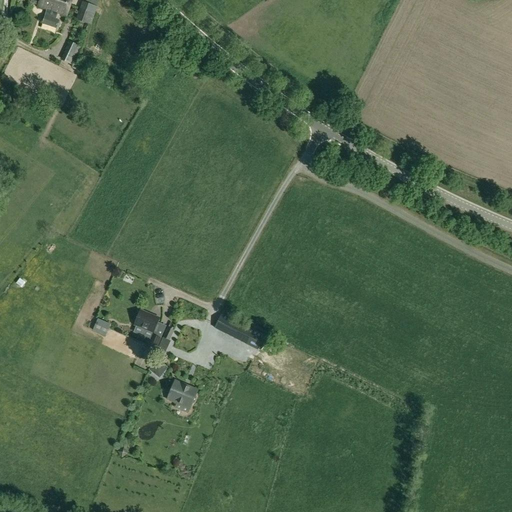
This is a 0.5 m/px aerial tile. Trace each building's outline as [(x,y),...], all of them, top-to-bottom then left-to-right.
[(52,0),(40,0),(38,7),(47,10),(43,24),(57,28),(59,21),(54,19),(56,13),(67,17),(70,6),(52,0)] [(82,2),(79,10),(95,15),(98,7),(97,7),(99,0),(83,0),(83,2),(82,2)] [(91,25),(95,15),(79,10),(76,20),(80,21),(91,25)] [(72,66),(81,47),(69,41),(60,60),(72,66)] [(15,110),(23,109),(21,97),(12,99),(12,104),(14,103),(15,110)] [(18,279),(24,284),(28,278),(22,274),(18,279)] [(159,319),(140,311),(135,325),(153,332),(148,346),(156,349),(161,338),(156,336),(161,324),(157,322),(159,319)] [(247,345),(255,330),(222,313),(214,328),(247,345)] [(106,335),(108,329),(111,323),(98,318),(93,329),(106,335)] [(170,338),(174,331),(167,328),(156,354),(164,357),(172,339),(170,338)] [(169,369),(158,360),(150,371),(156,375),(164,374),(169,369)] [(177,403),(190,408),(191,405),(194,404),(196,399),(195,396),(196,393),(183,388),(184,386),(175,382),(167,401),(177,405),(177,403)]
